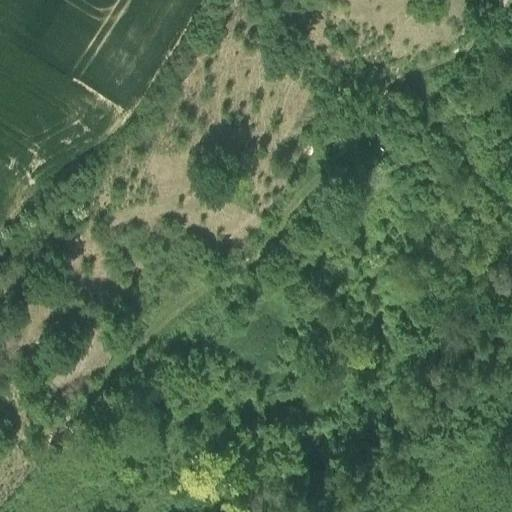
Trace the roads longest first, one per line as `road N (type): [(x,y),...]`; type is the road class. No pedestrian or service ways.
road 1 (track): [(56,423),(172,321),(257,263),(405,85),(466,48),(503,0)]
road 2 (track): [(511,292),(329,453)]
